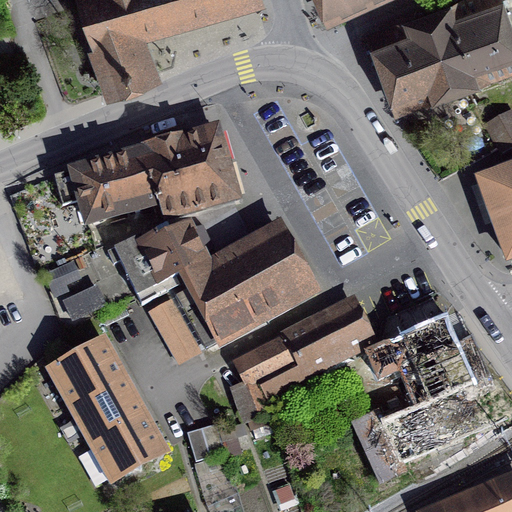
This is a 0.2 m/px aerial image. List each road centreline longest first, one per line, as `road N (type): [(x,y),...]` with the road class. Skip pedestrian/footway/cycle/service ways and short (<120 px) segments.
road 1 (primary): [(496,318),(335,78),(298,63)]
road 2 (primary): [(298,63),(226,78),(0,168)]
road 3 (residential): [(0,370),(37,330),(30,272),(0,212)]
